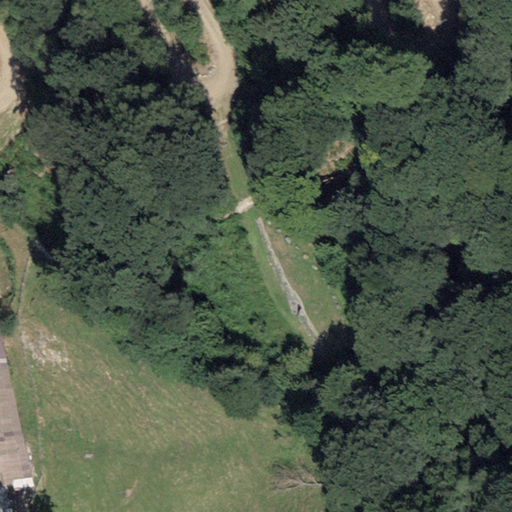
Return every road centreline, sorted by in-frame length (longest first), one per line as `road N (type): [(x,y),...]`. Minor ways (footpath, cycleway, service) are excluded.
road 1 (track): [(425,483),(414,405),(337,329),(298,260),(238,185),(206,88)]
road 2 (track): [(145,0),(180,80),(197,89),(215,82),(222,60),(195,0)]
